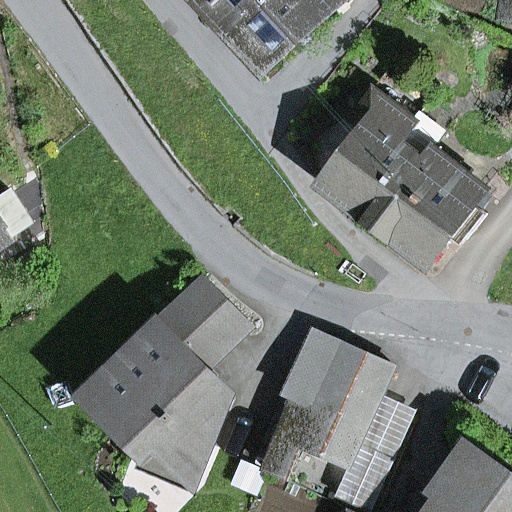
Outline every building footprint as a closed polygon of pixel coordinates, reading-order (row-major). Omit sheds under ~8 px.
[(195,0),(227,34),(262,0),(195,0)] [(262,0),(227,34),(266,75),(346,0),(262,0)] [(418,101),(423,94),(396,74),(391,81),(418,101)] [(324,186),(368,220),(416,157),(398,143),(416,120),(376,90),(363,106),(360,104),(308,144),(324,186)] [(435,150),(447,135),(420,114),(416,120),(398,143),(416,157),(425,164),(435,150)] [(435,150),(425,164),(416,157),(368,220),(427,265),(456,228),(470,238),(486,217),(472,207),(486,189),(435,150)] [(0,245),(32,223),(14,196),(0,204),(0,245)] [(161,327),(205,371),(248,328),(204,284),(161,327)] [(193,482),(231,397),(205,371),(161,327),(89,398),(144,454),(157,444),(193,482)] [(314,410),(315,407),(367,429),(380,400),(394,367),(342,345),(341,348),(319,339),(292,400),(314,410)] [(303,442),(352,463),(367,429),(315,407),(314,410),(292,400),(262,469),(287,479),(303,442)] [(338,497),(372,511),(414,415),(380,400),(367,429),(352,463),(338,497)] [(191,492),(193,482),(157,444),(144,454),(138,470),(191,492)] [(511,511),(511,499),(504,494),(511,483),(469,452),(442,491),(453,499),(444,511),(511,511)] [(444,511),(453,499),(442,491),(426,511),(444,511)]
